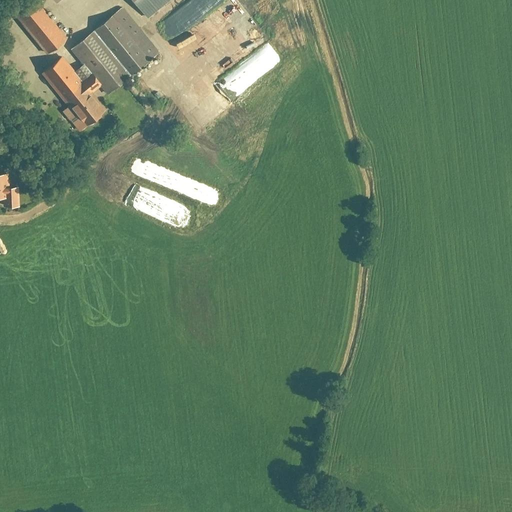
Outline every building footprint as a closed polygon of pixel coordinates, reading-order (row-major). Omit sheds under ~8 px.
[(41,0),(35,0),(19,14),(50,52),(70,35),(41,0)] [(137,0),(149,15),(167,0),(137,0)] [(123,6),(74,46),(87,61),(106,84),(112,91),(161,51),(123,6)] [(203,65),(214,79),(259,41),(247,28),(203,65)] [(274,43),(225,73),(238,93),(287,63),(274,43)] [(79,114),(89,125),(109,109),(95,92),(77,70),(65,55),(45,72),(71,104),(64,111),(72,120),(79,114)] [(106,84),(87,61),(77,70),(95,92),(106,84)] [(21,185),(11,185),(10,171),(0,171),(0,195),(6,195),(6,205),(22,204),(21,185)]
